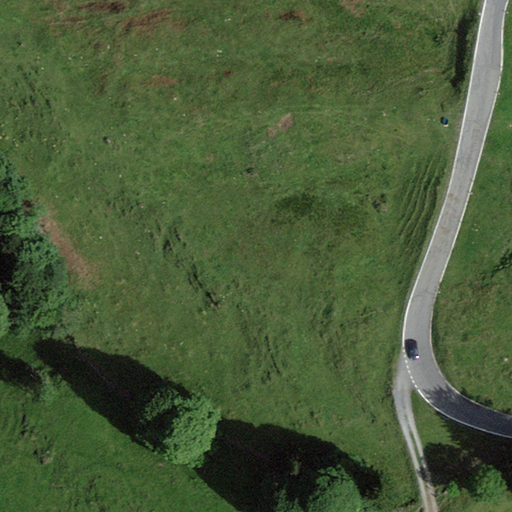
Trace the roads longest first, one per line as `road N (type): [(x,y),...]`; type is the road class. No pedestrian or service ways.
road 1 (secondary): [(496,0),(464,170),(426,290),(417,348),(433,387),(453,406),(511,426)]
road 2 (track): [(431,511),(401,396),(417,348)]
